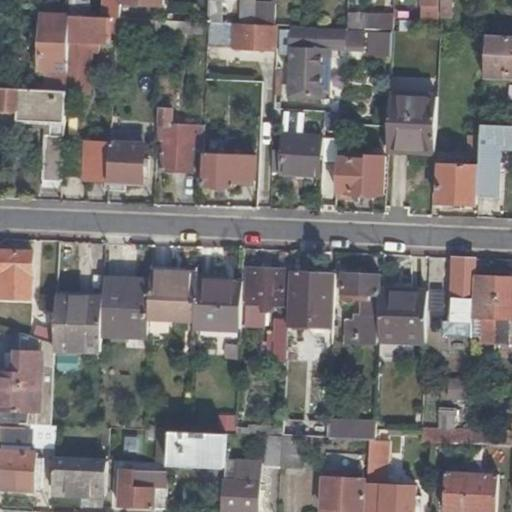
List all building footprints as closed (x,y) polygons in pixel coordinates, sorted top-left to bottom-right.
[(68,0),(68,7),(68,17),(87,17),(86,0),(68,0)] [(110,0),(110,18),(116,19),(127,19),(127,2),(169,3),(169,0),(110,0)] [(255,4),(254,0),(240,0),(240,24),(255,24),(255,4)] [(409,0),(409,13),(438,13),(438,0),(409,0)] [(440,2),(440,17),(451,17),(451,3),(440,2)] [(274,5),(255,4),(255,24),(274,26),(274,5)] [(347,13),(347,29),(364,30),(364,13),(347,13)] [(43,77),(43,91),(66,92),(66,84),(68,17),(41,15),(39,71),(48,71),(47,76),(43,77)] [(87,17),(68,17),(66,84),(88,85),(90,52),(94,52),(95,42),(109,42),(110,28),(110,18),(87,17)] [(116,19),(116,29),(116,30),(162,32),(162,20),(127,19),(116,19)] [(235,24),(208,23),(207,47),(277,50),(277,29),(235,27),(235,24)] [(344,47),(362,48),(362,33),(280,30),(280,55),(290,55),(290,96),(319,97),(321,57),(329,57),(329,48),(344,49),(344,47)] [(389,59),(390,31),(368,30),(367,57),(389,59)] [(511,36),(485,35),(483,79),(511,80),(511,36)] [(43,91),(0,89),(0,112),(3,112),(19,113),(19,123),(50,124),(50,130),(49,137),(45,136),(43,182),(62,183),(66,92),(43,91)] [(437,98),(390,96),(389,116),(388,150),(435,152),(437,98)] [(462,118),(463,103),(445,101),(443,116),(462,118)] [(159,108),(157,126),(171,126),(172,109),(159,108)] [(285,131),(307,132),(308,112),(286,111),(285,131)] [(19,113),(3,112),(2,128),(19,129),(19,123),(19,113)] [(511,125),(481,124),(480,138),(479,158),(479,165),(478,199),(498,201),(500,148),(511,148),(511,125)] [(111,142),(126,143),(128,133),(111,132),(111,142)] [(203,150),(204,132),(196,132),(195,150),(203,150)] [(319,158),(323,158),(323,138),(283,136),(282,153),(273,152),(272,174),(281,174),(281,176),(318,178),(319,158)] [(465,158),(473,158),(479,158),(480,138),(466,138),(465,158)] [(84,181),(109,182),(111,142),(87,141),(84,181)] [(109,182),(109,192),(126,193),(126,183),(143,184),(145,144),(126,143),(111,142),(109,182)] [(193,172),(194,156),(173,156),(173,147),(167,146),(167,142),(162,142),(161,172),(193,172)] [(203,155),(201,188),(235,188),(235,181),(255,181),(256,157),(232,157),(232,162),(226,162),(226,156),(203,155)] [(384,196),(385,158),(369,157),(368,160),(348,160),(346,195),(348,195),(359,195),(384,196)] [(478,206),(478,199),(479,165),(473,166),(440,165),(439,203),(478,206)] [(2,298),(32,299),(34,253),(0,251),(0,273),(3,274),(2,298)] [(290,270),(291,251),(282,251),(281,269),(286,270),(290,270)] [(475,277),(475,258),(458,258),(456,296),(453,296),(453,316),(473,316),(475,277)] [(285,307),(286,270),(281,269),(272,269),(269,269),(264,269),(250,268),(249,305),(247,305),(246,327),(266,327),(267,314),(271,311),(271,306),(285,307)] [(334,328),(337,273),(290,271),(288,321),(288,327),(334,328)] [(357,319),(356,342),(378,342),(381,275),(344,274),(343,293),(364,294),(363,319),(357,319)] [(511,278),(481,277),(475,277),(473,316),(483,317),(482,337),(482,342),(509,343),(510,335),(511,318),(511,317),(511,278)] [(149,320),(151,283),(145,282),(104,281),(104,298),(102,334),(125,334),(149,335),(149,320)] [(197,289),(197,284),(188,284),(151,283),(149,320),(196,322),(197,289)] [(426,344),(429,287),(383,284),(381,336),(398,337),(398,343),(426,344)] [(242,327),(244,291),(197,289),(196,322),(195,324),(203,325),(242,327)] [(102,334),(104,298),(58,298),(57,332),(56,344),(56,351),(102,352),(102,339),(102,334)] [(473,336),(473,316),(453,316),(452,321),(444,320),(443,335),(473,336)] [(483,317),(473,316),(473,336),(482,337),(483,317)] [(345,341),(356,342),(357,319),(347,319),(345,341)] [(287,343),(288,327),(288,321),(276,320),(274,360),(286,361),(287,343)] [(195,341),(242,342),(242,327),(203,325),(195,324),(195,341)] [(56,344),(57,332),(37,327),(34,337),(56,344)] [(34,337),(22,334),(22,353),(6,352),(5,375),(0,374),(0,408),(24,410),(21,425),(52,426),(53,426),(56,351),(56,344),(34,337)] [(300,344),(287,343),(286,361),(299,361),(300,344)] [(422,442),(434,443),(469,444),(469,430),(456,429),(456,411),(439,411),(438,429),(423,428),(423,431),(422,442)] [(347,435),(377,437),(378,420),(348,419),(347,435)] [(269,436),(283,437),(283,425),(249,423),(249,426),(238,426),(237,434),(269,436)] [(0,439),(36,441),(36,431),(0,429),(0,439)] [(511,432),(469,430),(469,444),(498,446),(511,446),(511,432)] [(227,467),(228,461),(229,434),(191,432),(171,431),(170,465),(227,467)] [(125,433),(126,454),(141,454),(141,433),(125,433)] [(268,466),(282,466),(283,437),(269,436),(268,466)] [(283,437),(282,466),(303,467),(305,437),(283,437)] [(370,440),(366,511),(416,511),(418,485),(384,484),(383,497),(379,497),(382,440),(376,440),(370,440)] [(497,459),(511,459),(511,446),(498,446),(497,459)] [(2,487),(38,488),(39,453),(3,452),(2,487)] [(55,459),(53,493),(108,496),(110,461),(55,459)] [(227,467),(226,511),(237,511),(260,511),(262,483),(255,482),(256,462),(228,461),(227,467)] [(120,507),(156,508),(156,489),(158,471),(122,469),(120,507)] [(156,489),(169,489),(170,472),(158,471),(156,489)] [(445,511),(456,511),(498,511),(499,474),(447,471),(445,511)] [(323,511),(332,511),(363,511),(365,481),(325,478),(323,511)] [(156,508),(168,509),(169,489),(156,489),(156,508)]
